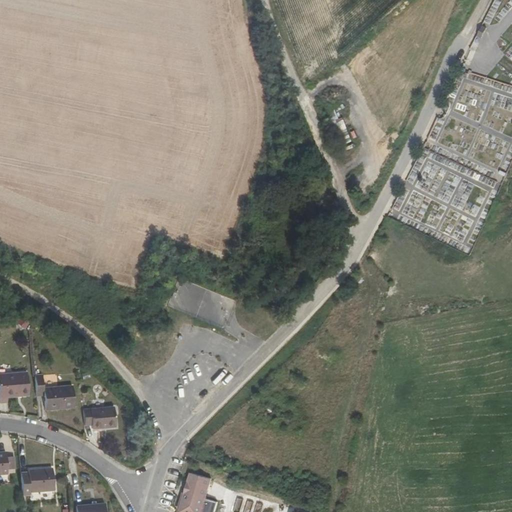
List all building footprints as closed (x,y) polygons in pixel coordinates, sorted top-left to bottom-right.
[(18,315),(16,322),(27,326),(29,319),(18,315)] [(27,373),(0,374),(0,402),(7,403),(7,398),(28,397),(27,373)] [(42,375),(34,376),(35,396),(44,396),(45,410),(74,408),(72,387),(43,388),(42,375)] [(113,408),(82,410),(84,426),(91,426),(91,430),(115,428),(113,408)] [(27,472),(20,473),(22,496),(29,496),(29,492),(53,491),(51,469),(28,470),(27,472)] [(179,511),(214,511),(217,502),(204,499),(209,478),(190,473),(179,511)] [(231,508),(242,511),(267,511),(271,502),(237,491),(231,508)]
